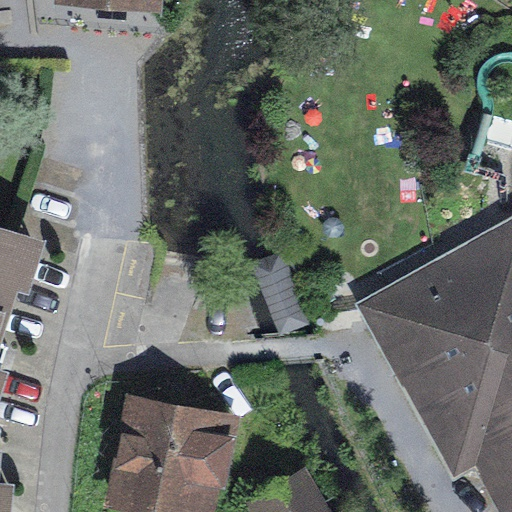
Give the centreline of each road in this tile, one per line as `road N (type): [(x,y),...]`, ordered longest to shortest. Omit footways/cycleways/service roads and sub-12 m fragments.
road 1 (residential): [(50,511),(60,426),(105,246)]
road 2 (residential): [(323,345),(354,353),(463,511)]
